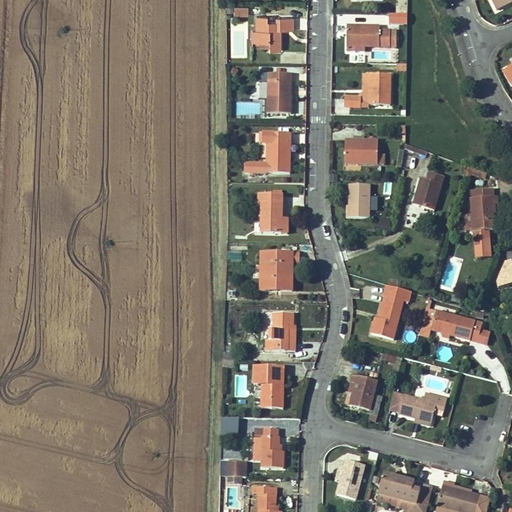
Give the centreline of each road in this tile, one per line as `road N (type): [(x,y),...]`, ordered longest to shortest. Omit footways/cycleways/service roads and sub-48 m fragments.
road 1 (track): [(205,511),(219,0)]
road 2 (residential): [(318,0),(315,203),(339,321),(312,424)]
road 3 (residential): [(312,424),(470,463),(489,451),(505,400)]
